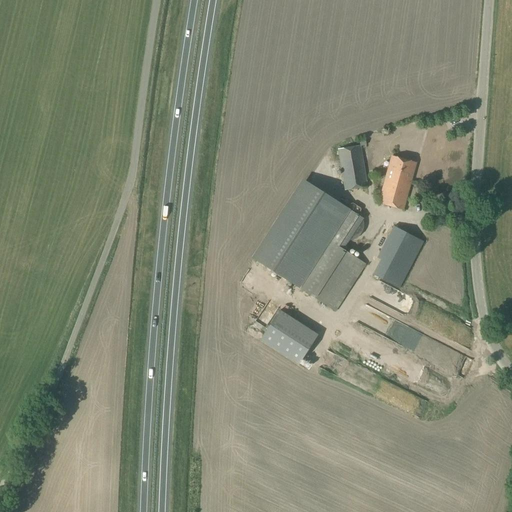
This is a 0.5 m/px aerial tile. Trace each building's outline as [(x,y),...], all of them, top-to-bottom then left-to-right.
[(345,191),(368,187),(361,146),(337,149),(345,191)] [(403,210),(416,163),(391,157),(378,203),(403,210)] [(335,312),(366,264),(343,250),(349,241),(352,241),(356,239),(360,236),(362,232),(363,228),(364,224),(362,220),(364,219),(343,206),(302,179),(251,258),(292,284),(335,312)] [(400,289),(424,242),(393,226),(376,258),(380,260),(372,275),(400,289)] [(267,232),(260,227),(252,238),(260,243),(267,232)] [(260,339),(297,363),(316,333),(279,310),(266,330),(260,339)] [(436,355),(442,340),(416,330),(410,344),(436,355)]
